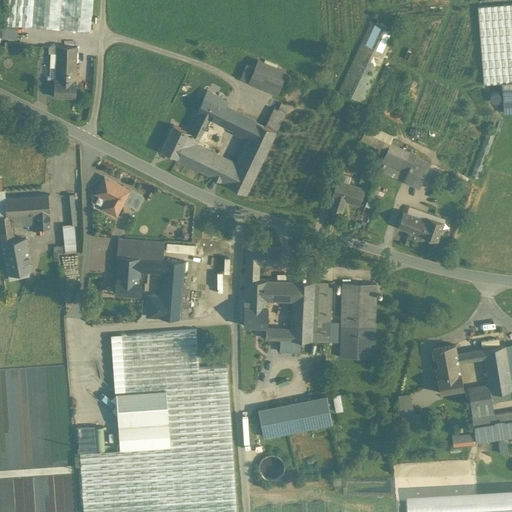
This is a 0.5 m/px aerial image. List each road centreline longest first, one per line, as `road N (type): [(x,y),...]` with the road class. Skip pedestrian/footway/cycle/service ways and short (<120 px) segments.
road 1 (unclassified): [(240,209),(234,354),(246,511)]
road 2 (tertiary): [(240,209),(424,265),(511,279)]
road 3 (tertiary): [(90,136),(240,209)]
road 4 (unclassified): [(109,0),(103,93),(90,136)]
